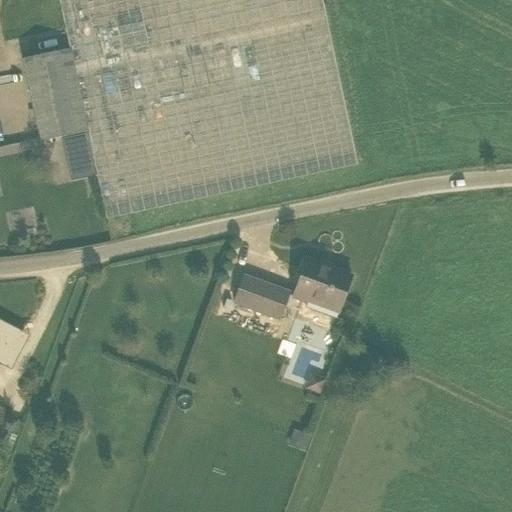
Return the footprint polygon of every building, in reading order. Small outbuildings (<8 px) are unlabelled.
[(357,165),(321,0),(58,0),(69,49),(87,131),(63,136),(69,165),(64,166),(68,183),(97,176),(106,219),(357,165)] [(40,141),(63,136),(87,131),(69,49),(23,59),(40,141)] [(307,260),(293,297),(308,303),(310,298),(339,309),(351,276),(307,260)] [(279,319),(289,293),(244,276),(234,302),(279,319)] [(0,363),(6,366),(22,337),(0,325),(0,363)]
